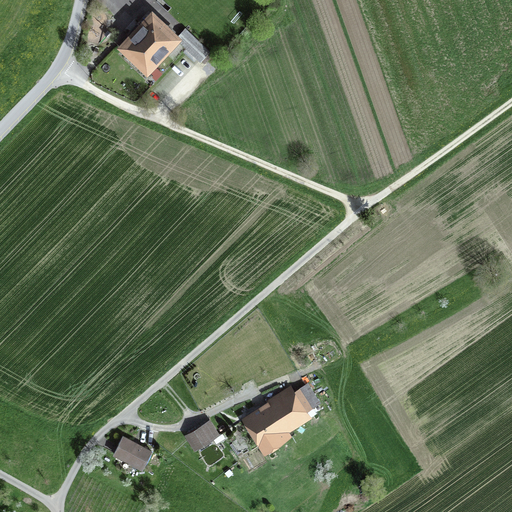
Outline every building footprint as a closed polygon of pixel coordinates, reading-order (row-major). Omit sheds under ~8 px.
[(152,13),(121,46),(147,71),(178,38),(152,13)] [(209,51),(186,29),(180,35),(204,57),(209,51)] [(294,387),(243,419),(269,460),(296,443),(292,437),(314,422),(310,415),(321,408),(309,388),(299,395),(294,387)] [(212,424),(188,440),(197,454),(221,438),(212,424)] [(156,455),(125,441),(116,461),(147,476),(156,455)]
